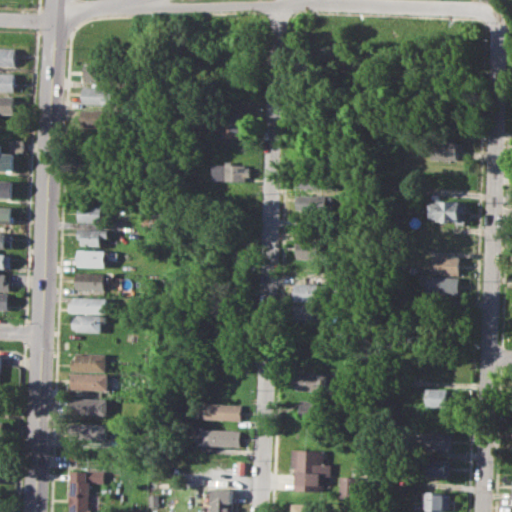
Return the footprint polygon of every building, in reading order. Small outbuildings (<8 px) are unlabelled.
[(0,47),(19,48),(19,66),(0,65),(0,47)] [(86,64),(116,65),(115,82),(86,81),(86,64)] [(0,72),(18,73),(18,91),(0,91),(0,72)] [(85,86),(115,88),(115,104),(84,103),(85,86)] [(0,96),(19,96),(18,114),(0,113),(0,96)] [(84,109),(114,109),(113,128),(83,127),(84,109)] [(224,111),(245,111),(245,137),(224,137),(224,111)] [(434,139),(464,140),(463,159),(433,158),(434,139)] [(0,142),(5,143),(4,152),(19,152),(18,171),(0,170),(0,142)] [(214,163),(250,164),(250,167),(256,167),(256,175),(250,175),(250,181),(214,180),(214,163)] [(305,169),(343,169),(343,187),(304,187),(305,169)] [(0,179),(16,180),(15,196),(0,195),(0,179)] [(300,194),(335,195),(335,212),(299,211),(300,194)] [(430,203),(439,203),(439,199),(462,199),(462,203),(468,203),(468,224),(457,223),(457,220),(430,219),(430,203)] [(0,204),(16,205),(15,222),(0,221),(0,204)] [(80,204),(108,205),(108,222),(80,221),(80,204)] [(143,215),(157,216),(156,227),(142,227),(143,215)] [(80,228),(112,229),(112,237),(104,237),(103,246),(79,245),(80,228)] [(0,232),(15,233),(14,247),(0,246),(0,232)] [(300,239),(332,240),(331,258),(300,257),(300,239)] [(79,248),(112,249),(112,259),(108,259),(108,266),(79,265),(79,248)] [(0,253),(14,254),(13,269),(0,267),(0,253)] [(433,255),(461,256),(460,275),(433,274),(433,255)] [(0,272),(7,273),(7,280),(12,281),(12,290),(0,289),(0,272)] [(78,272),(108,272),(108,289),(77,288),(78,272)] [(427,276),(460,277),(459,296),(426,294),(427,276)] [(297,283),(333,284),(332,302),(296,301),(297,283)] [(0,291),(12,292),(11,310),(0,309),(0,291)] [(74,296),(111,297),(111,314),(70,313),(70,301),(74,301),(74,296)] [(294,304),(326,305),(326,320),(294,319),(294,304)] [(75,315),(104,316),(103,332),(74,330),(75,315)] [(77,352),(109,353),(109,371),(72,369),(72,357),(77,357),(77,352)] [(295,372),(330,373),(329,390),(298,389),(298,384),(294,384),(295,372)] [(72,373),(109,374),(109,390),(72,388),(72,373)] [(245,394),(245,378),(208,377),(207,393),(245,394)] [(429,388),(456,388),(455,406),(428,405),(429,388)] [(71,397),(110,398),(109,414),(71,413),(71,397)] [(302,399),(325,400),(325,417),(301,416),(302,399)] [(206,402),(244,404),(244,420),(205,418),(206,402)] [(71,423),(107,423),(107,439),(71,439),(71,423)] [(204,428),(244,430),(243,446),(203,444),(204,428)] [(424,431),(453,432),(452,449),(423,448),(424,431)] [(295,448),(327,448),(327,463),(333,463),(333,475),(325,475),(325,489),(297,489),(298,466),(295,466),(295,448)] [(239,449),(253,449),(253,458),(239,458),(239,449)] [(424,458),(452,459),(451,475),(423,474),(424,458)] [(70,511),(71,469),(105,470),(105,482),(91,482),(91,507),(94,508),(94,511),(70,511)] [(342,475),(342,497),(362,497),(363,475),(342,475)] [(233,511),(234,489),(214,488),(214,511),(233,511)] [(425,491),(451,491),(451,507),(446,507),(446,511),(429,511),(429,503),(425,503),(425,491)] [(295,511),(295,501),(315,502),(315,511),(295,511)]
